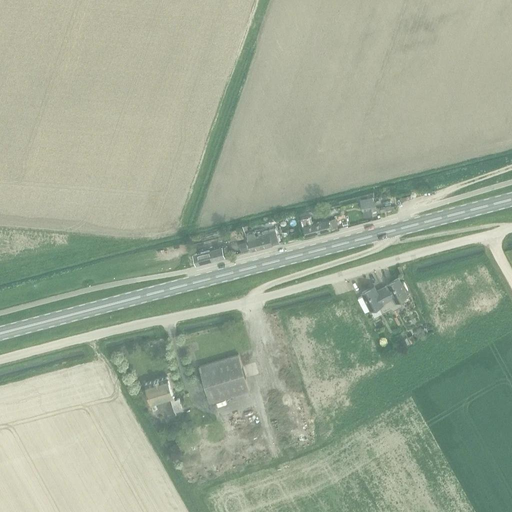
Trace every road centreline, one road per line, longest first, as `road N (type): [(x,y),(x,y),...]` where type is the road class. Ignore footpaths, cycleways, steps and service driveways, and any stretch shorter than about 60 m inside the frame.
road 1 (primary): [(0,333),(386,233)]
road 2 (unclassified): [(252,303),(511,228)]
road 3 (unclassified): [(0,361),(252,303)]
road 4 (unclassified): [(252,303),(258,292),(390,244),(386,233)]
road 5 (primary): [(386,233),(511,200)]
